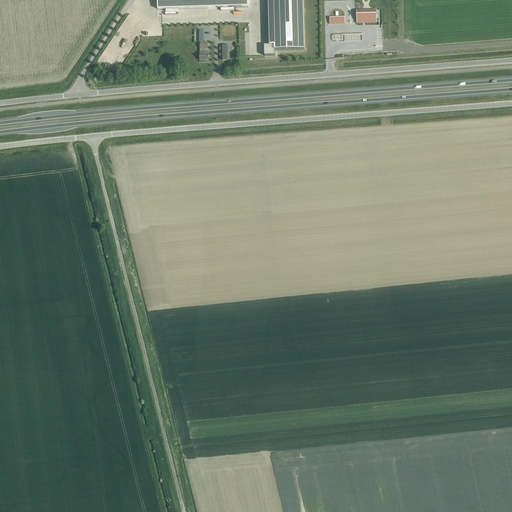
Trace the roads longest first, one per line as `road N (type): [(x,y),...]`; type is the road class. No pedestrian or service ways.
road 1 (trunk): [(0,132),(511,89)]
road 2 (trunk): [(511,80),(0,123)]
road 3 (unclassified): [(78,94),(511,60)]
road 4 (unclassified): [(91,137),(511,103)]
road 5 (unclassified): [(182,511),(91,137)]
